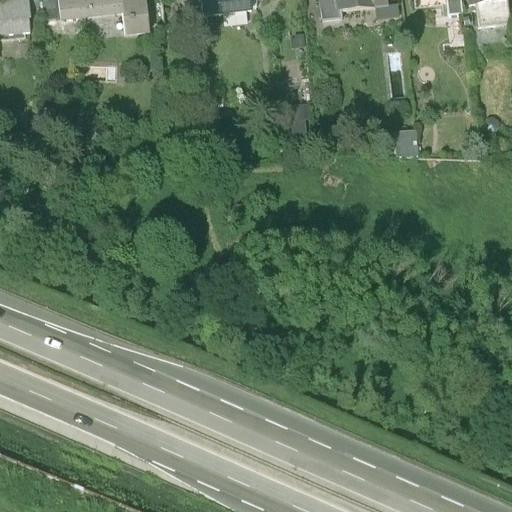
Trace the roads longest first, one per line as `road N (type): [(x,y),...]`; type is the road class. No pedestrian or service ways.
road 1 (motorway): [(435,511),(0,323)]
road 2 (motorway): [(0,378),(312,511)]
